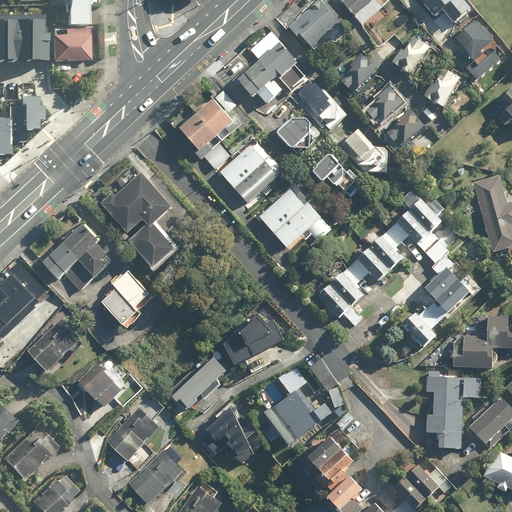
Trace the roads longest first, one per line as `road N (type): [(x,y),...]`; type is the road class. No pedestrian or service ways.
road 1 (unknown): [(193,46),(347,215)]
road 2 (primary): [(153,83),(0,227)]
road 3 (residential): [(0,375),(46,383),(72,399),(100,484),(118,511)]
road 4 (unknown): [(330,0),(443,136)]
road 5 (primary): [(243,0),(153,83)]
